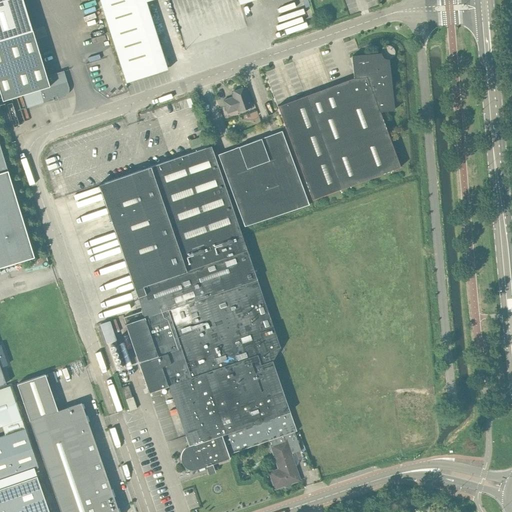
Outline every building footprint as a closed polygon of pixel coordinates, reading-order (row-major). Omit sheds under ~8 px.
[(145,1),(148,0),(237,0),(239,4),(252,0),(100,0),(122,70),(126,82),(167,69),(145,1)] [(46,76),(32,30),(0,39),(0,91),(3,100),(23,94),(27,107),(43,102),(54,99),(53,97),(57,96),(57,98),(64,96),(65,96),(67,94),(68,92),(69,90),(69,88),(63,70),(46,76)] [(394,110),(389,59),(390,59),(392,58),(393,57),(394,56),(394,55),(395,53),(395,51),(394,50),(394,48),(393,47),(391,46),(390,45),(388,45),(387,45),(385,45),(384,46),(383,47),(382,48),(381,49),(380,51),(380,53),(361,55),(351,56),(354,77),(332,85),(304,96),(277,106),(312,199),(340,189),(400,167),(380,111),(394,110)] [(233,97),(223,100),(228,112),(238,109),(238,111),(251,106),(245,87),(232,92),(233,97)] [(234,148),(218,154),(244,226),(309,204),(282,130),(266,136),(238,146),(234,148)] [(0,266),(34,256),(7,170),(8,170),(0,145),(0,266)] [(270,440),(294,431),(296,431),(272,360),(280,347),(247,249),(211,146),(99,184),(142,311),(124,317),(126,323),(125,323),(149,392),(168,385),(188,445),(187,446),(185,447),(184,448),(183,450),(182,451),(181,454),(180,455),(180,457),(181,459),(181,461),(182,462),(182,464),(184,465),(185,467),(187,468),(189,469),(191,469),(193,470),(196,469),(198,469),(230,458),(228,454),(270,440)] [(107,343),(117,340),(110,321),(100,324),(107,343)] [(17,384),(29,420),(60,511),(119,511),(81,402),(57,410),(45,374),(17,384)] [(38,467),(10,385),(0,388),(0,426),(2,426),(5,435),(0,436),(0,479),(34,468),(38,467)] [(126,399),(132,397),(129,385),(122,388),(126,399)] [(294,431),(270,440),(280,470),(271,473),(276,487),(284,484),(288,486),(290,482),(298,479),(290,455),(301,451),(294,431)] [(0,511),(49,511),(34,468),(0,479),(0,511)]
